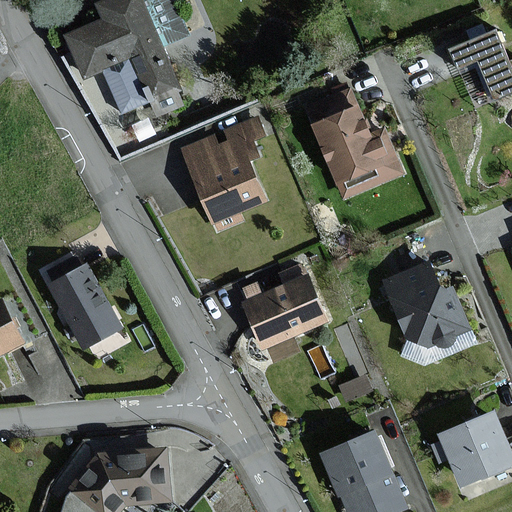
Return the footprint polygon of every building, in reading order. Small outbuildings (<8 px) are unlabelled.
[(188,35),(173,0),(101,0),(96,2),(103,19),(68,34),(86,77),(104,69),(122,111),(150,100),(180,87),(163,46),(188,35)] [(511,92),(511,70),(497,31),(448,49),(456,70),(474,63),(485,91),(495,87),(499,98),(511,92)] [(371,137),(358,104),(314,123),(346,200),(406,174),(387,130),(371,137)] [(266,137),(259,119),(227,131),(231,141),(220,146),(217,137),(183,149),(210,223),(216,221),(220,231),(246,222),(242,212),(267,203),(251,161),(259,158),(253,142),(266,137)] [(122,326),(88,264),(82,267),(76,257),(51,271),(57,282),(51,285),(85,346),(122,326)] [(430,266),(386,283),(407,338),(427,345),(468,329),(452,288),(440,293),(430,266)] [(326,322),(307,278),(262,297),(257,285),(245,289),(250,301),(245,304),(263,348),(326,322)] [(0,354),(24,342),(3,300),(0,301),(0,354)] [(511,464),(511,455),(494,412),(439,435),(442,443),(434,447),(442,468),(453,463),(462,485),(511,464)] [(395,511),(404,508),(374,434),(323,454),(340,495),(343,493),(350,511),(395,511)] [(173,500),(166,448),(99,453),(71,488),(100,511),(119,511),(127,505),(173,500)]
